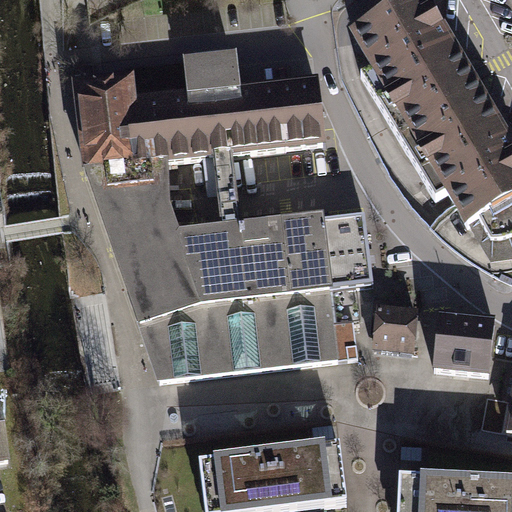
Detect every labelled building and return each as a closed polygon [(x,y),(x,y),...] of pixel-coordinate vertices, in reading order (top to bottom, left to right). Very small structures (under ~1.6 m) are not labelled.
[(511,145),(429,3),(356,45),(468,238),(472,235),(511,212),(511,145)] [(335,295),(372,290),(365,223),(327,227),(246,237),(236,166),(328,155),(318,90),(244,98),(240,73),(188,78),(190,102),(139,108),(138,91),(83,97),(94,178),(165,388),(338,368),(333,329),(331,303),(336,302),(335,295)] [(511,212),(472,235),(493,269),(511,267),(511,212)] [(421,323),(381,320),(378,360),(418,363),(421,323)] [(359,365),(354,326),(333,329),(338,368),(359,365)] [(500,335),(441,328),(436,365),(435,374),(494,381),(500,335)] [(327,511),(344,510),(337,451),(199,468),(204,511),(327,511)] [(511,511),(511,493),(400,489),(399,511),(511,511)]
